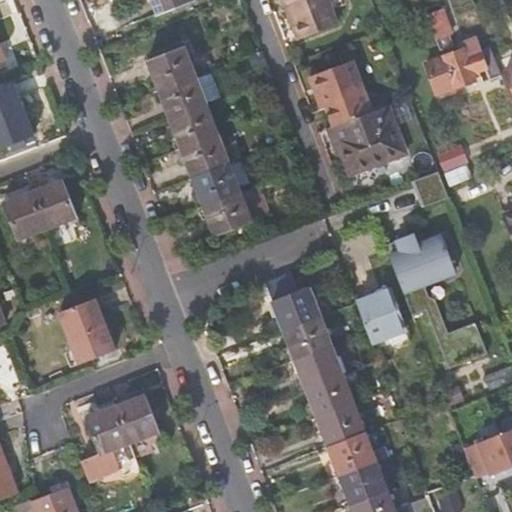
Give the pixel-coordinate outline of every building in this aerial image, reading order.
[(0,0),(0,21),(18,13),(11,0),(0,0)] [(192,0),(150,0),(156,16),(193,3),(192,0)] [(290,0),(285,0),(298,34),(303,32),(290,0)] [(290,0),(303,32),(305,38),(338,26),(332,10),(328,0),(290,0)] [(344,6),(341,0),(328,0),(332,10),(344,6)] [(446,5),(429,12),(439,38),(456,32),(446,5)] [(463,49),(441,57),(453,88),(475,80),(472,73),(485,68),(490,80),(501,76),(489,44),(480,47),(476,37),(461,43),(463,49)] [(147,62),(158,92),(195,79),(184,48),(147,62)] [(453,88),(441,57),(425,64),(438,94),(453,88)] [(326,110),(334,128),(371,114),(364,95),(352,62),(309,78),(322,111),(326,110)] [(195,79),(158,92),(169,120),(206,107),(195,79)] [(12,85),(0,89),(0,148),(32,136),(12,85)] [(371,114),(376,112),(369,94),(364,95),(371,114)] [(206,107),(169,120),(180,149),(217,135),(206,107)] [(334,128),(345,157),(352,174),(403,154),(386,108),(376,112),(371,114),(334,128)] [(329,130),(326,131),(337,159),(345,157),(334,128),(329,130)] [(217,135),(180,149),(191,178),(228,164),(217,135)] [(462,143),(443,152),(450,168),(469,159),(462,143)] [(228,164),(191,178),(203,208),(240,194),(228,164)] [(424,203),(448,195),(440,169),(416,178),(424,203)] [(62,180),(32,192),(46,229),(77,217),(62,180)] [(46,229),(32,192),(2,203),(17,240),(46,229)] [(240,194),(203,208),(214,238),(251,224),(240,194)] [(511,210),(502,215),(511,239),(511,210)] [(418,230),(386,241),(404,292),(459,273),(445,231),(421,239),(418,230)] [(271,302),(283,332),(320,317),(309,288),(271,302)] [(389,291),(356,304),(367,334),(374,351),(388,345),(390,350),(409,343),(389,291)] [(94,300),(58,313),(77,365),(114,352),(94,300)] [(320,317),(283,332),(294,361),(331,347),(320,317)] [(444,332),(454,363),(488,353),(478,321),(444,332)] [(331,347),(294,361),(306,390),(342,376),(331,347)] [(342,376),(306,390),(317,419),(354,406),(342,376)] [(115,407),(129,444),(159,432),(145,395),(115,407)] [(115,407),(112,401),(90,409),(93,415),(85,418),(99,455),(80,462),(89,484),(120,472),(112,452),(129,445),(129,444),(115,407)] [(354,406),(317,419),(328,448),(365,434),(354,406)] [(511,426),(464,444),(476,477),(511,463),(511,426)] [(365,434),(328,448),(339,477),(376,463),(365,434)] [(376,463),(339,477),(350,506),(387,492),(376,463)] [(76,511),(68,488),(32,502),(35,511),(76,511)] [(394,511),(387,492),(350,506),(352,511),(394,511)]
